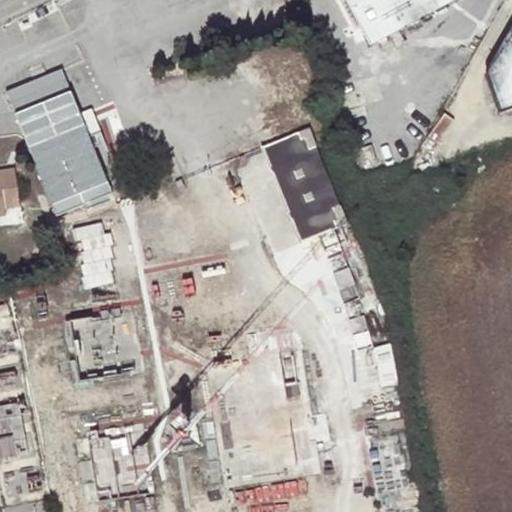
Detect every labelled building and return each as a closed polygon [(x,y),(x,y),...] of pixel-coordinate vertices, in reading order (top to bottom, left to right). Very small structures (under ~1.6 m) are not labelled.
[(450,0),(348,0),(370,41),(450,0)] [(511,13),(477,71),(483,86),(511,38),(511,13)] [(511,38),(483,86),(494,112),(511,105),(511,38)] [(63,213),(122,192),(76,66),(18,87),(63,213)] [(270,142),(302,238),(352,222),(320,126),(270,142)] [(0,214),(12,211),(12,203),(26,200),(16,166),(0,170),(0,214)] [(89,284),(116,282),(112,225),(85,227),(89,284)]
